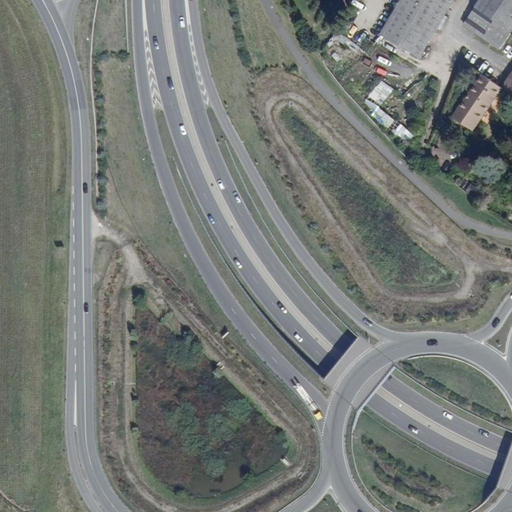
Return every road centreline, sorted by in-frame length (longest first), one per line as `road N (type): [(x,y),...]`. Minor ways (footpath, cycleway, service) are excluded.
road 1 (primary): [(149,0),(166,101),(190,165),(215,218),(282,317),(374,401),(511,474)]
road 2 (primary): [(511,450),(386,382),(303,305),(265,256),(209,152),(187,87),(174,0)]
road 3 (primary): [(135,0),(150,135),(189,238),(250,334),(333,437)]
road 4 (primary): [(410,344),(388,340),(350,312),(280,223),(206,81),(190,0)]
road 5 (unknown): [(225,511),(294,469),(299,438),(142,277)]
road 6 (unknown): [(132,260),(114,312),(115,444),(129,480),(173,511)]
road 7 (tertiary): [(54,18),(67,42),(84,135),(83,282)]
road 8 (tertiary): [(83,282),(70,323),(72,460),(97,511)]
road 9 (tertiary): [(83,282),(86,444),(118,511)]
road 10 (tertiary): [(410,344),(361,372),(345,392),(333,437)]
